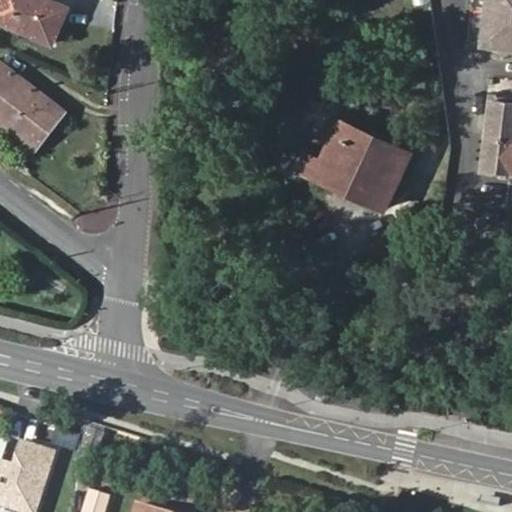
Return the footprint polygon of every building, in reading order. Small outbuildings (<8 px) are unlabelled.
[(0,0),(0,18),(50,41),(67,5),(55,0),(0,0)] [(511,0),(486,0),(481,44),(511,47),(511,0)] [(0,121),(34,148),(64,110),(0,62),(0,121)] [(511,102),(489,100),(480,169),(511,173),(511,102)] [(305,151),(297,168),(386,209),(412,153),(340,120),(322,159),(305,151)] [(105,511),(110,497),(89,490),(82,511),(105,511)]
